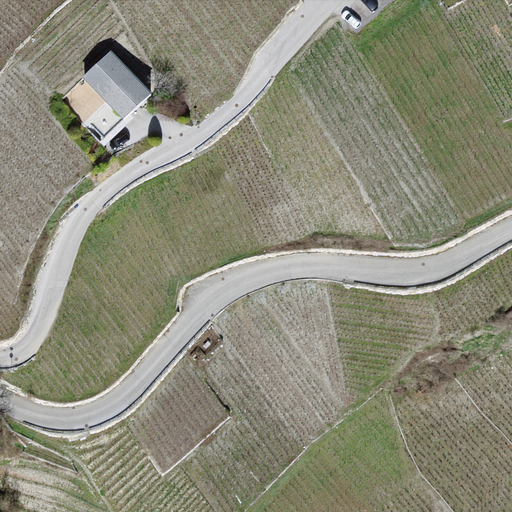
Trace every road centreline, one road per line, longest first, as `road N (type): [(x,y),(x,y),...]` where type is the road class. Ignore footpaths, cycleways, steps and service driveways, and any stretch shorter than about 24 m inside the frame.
road 1 (unclassified): [(511,227),(411,274),(317,266),(241,277),(184,319),(108,399),(59,422),(0,404)]
road 2 (unclassified): [(0,355),(32,324),(59,245),(96,191),(207,124),(323,0)]
